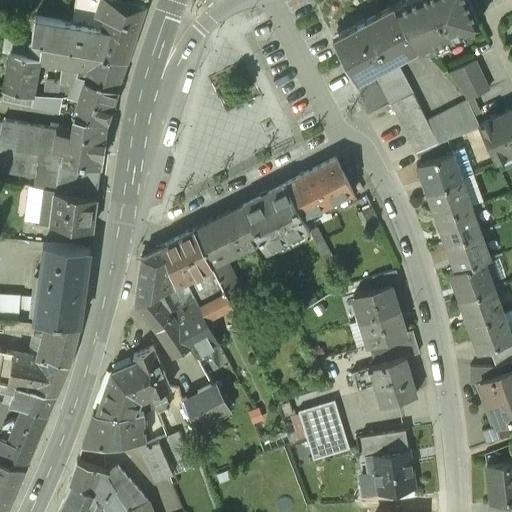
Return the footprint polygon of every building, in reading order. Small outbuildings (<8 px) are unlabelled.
[(95,13),(99,0),(74,0),(70,23),(100,28),(104,16),(95,13)] [(137,25),(144,4),(129,0),(99,0),(95,13),(104,16),(104,15),(137,25)] [(467,0),(402,0),(394,4),(417,46),(416,47),(422,48),(426,47),(431,49),(434,47),(432,44),(462,30),(464,34),(468,32),(470,27),(478,23),(467,0)] [(394,4),(331,36),(354,79),(375,68),(394,58),(416,47),(417,46),(394,4)] [(70,23),(34,17),(30,41),(126,60),(137,25),(104,15),(104,16),(100,28),(70,23)] [(117,86),(126,60),(30,41),(5,36),(2,49),(10,51),(2,86),(34,93),(41,60),(78,67),(88,69),(85,78),(117,86)] [(394,58),(375,68),(391,102),(413,91),(398,60),(396,61),(394,58)] [(464,95),(466,99),(488,88),(474,59),(447,73),(464,95)] [(78,67),(75,75),(84,78),(88,69),(78,67)] [(106,119),(117,86),(85,78),(84,78),(75,75),(67,94),(77,101),(73,114),(106,119)] [(418,102),(413,91),(391,102),(397,113),(418,102)] [(61,94),(34,93),(32,103),(59,108),(61,94)] [(433,132),(438,142),(446,139),(480,127),(474,116),(467,101),(427,120),(428,122),(433,132)] [(423,112),(418,102),(397,113),(401,123),(423,112)] [(511,106),(500,112),(511,138),(511,106)] [(427,120),(423,112),(401,123),(406,133),(428,122),(427,120)] [(511,138),(500,112),(478,123),(495,159),(511,150),(511,138)] [(96,195),(106,119),(73,114),(71,130),(4,120),(3,122),(0,135),(0,170),(35,176),(33,185),(44,187),(96,195)] [(428,122),(406,133),(411,143),(433,132),(428,122)] [(433,132),(411,143),(416,153),(438,142),(433,132)] [(438,142),(416,153),(421,162),(451,151),(446,139),(438,142)] [(464,146),(451,151),(461,178),(474,174),(464,146)] [(451,151),(421,162),(417,163),(427,190),(461,178),(451,151)] [(335,156),(285,181),(303,217),(353,191),(335,156)] [(470,205),(461,178),(427,190),(436,217),(470,205)] [(358,179),(351,182),(356,192),(363,189),(358,179)] [(285,181),(242,203),(259,237),(265,250),(308,228),(303,217),(285,181)] [(40,221),(44,187),(33,185),(29,219),(40,221)] [(92,228),(96,195),(44,187),(40,221),(92,228)] [(242,203),(195,231),(211,265),(224,258),(259,237),(242,203)] [(480,231),(470,205),(436,217),(446,243),(480,231)] [(371,207),(363,211),(369,225),(378,220),(371,207)] [(315,228),(310,231),(316,244),(322,242),(315,228)] [(195,231),(163,245),(176,282),(199,274),(206,289),(198,293),(208,315),(229,305),(211,265),(195,231)] [(489,258),(480,231),(446,243),(455,269),(484,259),(484,260),(489,258)] [(79,323),(89,247),(43,242),(39,276),(35,275),(29,320),(46,321),(56,322),(79,323)] [(176,282),(163,245),(141,254),(135,302),(158,287),(159,288),(176,282)] [(211,265),(229,305),(231,309),(245,303),(224,258),(211,265)] [(484,260),(484,259),(455,269),(450,271),(459,298),(493,286),(484,260)] [(388,284),(388,285),(398,282),(394,269),(371,276),(375,288),(388,284)] [(361,319),(396,309),(388,285),(388,284),(375,288),(353,295),(361,319)] [(502,312),(493,286),(459,298),(468,324),(502,312)] [(158,287),(135,302),(153,327),(173,314),(171,311),(159,288),(158,287)] [(0,294),(0,317),(17,319),(19,296),(0,294)] [(196,300),(171,311),(173,314),(189,344),(194,353),(219,342),(196,300)] [(511,308),(502,312),(508,329),(511,327),(511,308)] [(403,332),(396,309),(361,319),(369,344),(390,337),(404,333),(403,332)] [(508,329),(502,312),(468,324),(477,350),(488,346),(511,338),(508,329)] [(189,344),(173,314),(153,327),(172,354),(189,344)] [(56,322),(46,321),(36,357),(46,359),(56,322)] [(68,363),(79,323),(56,322),(46,359),(68,363)] [(403,332),(404,333),(390,337),(393,348),(415,341),(411,330),(403,332)] [(390,337),(369,344),(375,364),(404,355),(405,357),(418,352),(415,341),(393,348),(390,337)] [(511,340),(511,338),(488,346),(494,365),(511,358),(511,340)] [(133,354),(135,359),(150,394),(154,404),(165,399),(161,390),(169,387),(152,346),(133,354)] [(0,382),(16,385),(21,386),(28,355),(0,348),(0,382)] [(55,393),(68,363),(46,359),(36,357),(28,355),(21,386),(55,393)] [(405,357),(404,355),(375,364),(370,366),(351,372),(354,380),(354,381),(353,382),(353,384),(353,385),(354,386),(355,387),(356,388),(357,388),(364,411),(417,394),(405,357)] [(469,382),(475,382),(511,368),(511,358),(494,365),(486,365),(469,365),(469,382)] [(111,370),(96,413),(135,411),(140,398),(150,394),(135,359),(111,370)] [(511,368),(475,382),(480,396),(484,394),(487,403),(511,393),(511,368)] [(90,400),(99,402),(105,379),(97,376),(90,400)] [(204,388),(181,400),(185,414),(192,427),(227,409),(214,383),(210,385),(207,379),(201,382),(204,388)] [(47,413),(55,393),(21,386),(16,385),(8,402),(21,404),(47,413)] [(511,393),(487,403),(490,412),(486,414),(491,426),(491,427),(504,423),(510,420),(511,421),(511,393)] [(333,398),(298,409),(312,458),(349,447),(333,398)] [(40,427),(47,413),(21,404),(15,419),(40,427)] [(143,411),(135,411),(96,413),(93,413),(82,444),(137,438),(145,437),(144,428),(143,411)] [(0,457),(24,465),(40,427),(15,419),(11,418),(3,424),(0,432),(0,457)] [(144,428),(145,437),(145,443),(159,437),(166,434),(162,423),(144,428)] [(508,434),(504,423),(491,427),(491,426),(482,430),(486,443),(508,434)] [(371,453),(408,448),(405,428),(360,435),(363,455),(371,454),(371,453)] [(145,443),(145,437),(137,438),(153,479),(173,470),(159,437),(145,443)] [(414,493),(413,485),(414,485),(408,448),(371,453),(371,454),(373,471),(376,491),(397,488),(398,496),(414,493)] [(0,511),(3,511),(24,465),(0,457),(0,511)] [(77,459),(69,481),(89,491),(89,492),(101,499),(111,511),(129,511),(121,494),(99,467),(77,459)] [(504,501),(511,500),(511,462),(486,465),(491,503),(504,501)] [(129,511),(150,511),(145,499),(117,464),(111,466),(109,470),(99,467),(121,494),(129,511)] [(376,491),(373,471),(359,473),(362,493),(376,491)] [(65,496),(58,511),(86,511),(86,510),(83,508),(89,492),(89,491),(69,481),(65,493),(65,496)]
